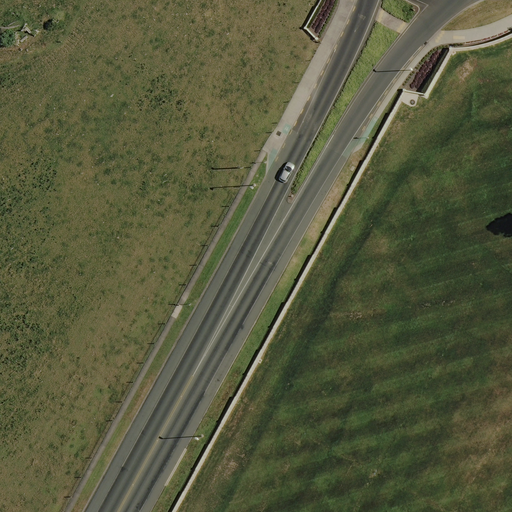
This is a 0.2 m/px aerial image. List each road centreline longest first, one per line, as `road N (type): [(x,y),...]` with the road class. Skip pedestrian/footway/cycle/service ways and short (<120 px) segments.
road 1 (secondary): [(444,0),(258,257)]
road 2 (secondary): [(119,511),(258,257)]
road 3 (secondary): [(258,257),(273,206),(367,0)]
